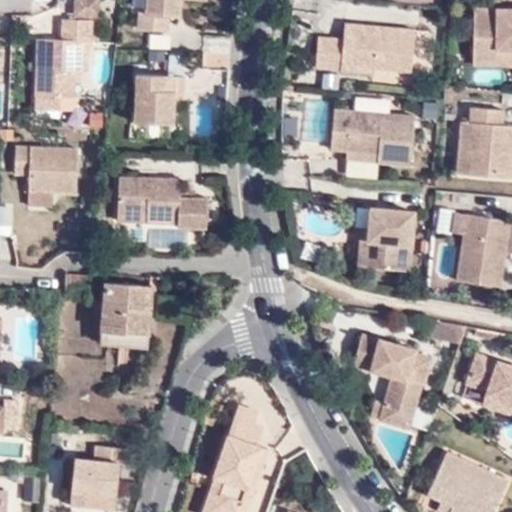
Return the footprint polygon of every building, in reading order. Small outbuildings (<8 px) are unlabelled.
[(97,19),(97,0),(70,0),(70,19),(97,19)] [(180,0),(201,4),(201,0),(141,0),(141,13),(130,13),(130,33),(163,36),(164,22),(177,22),(180,0)] [(511,6),(470,5),(467,63),(511,65),(511,6)] [(84,21),(51,20),(50,39),(28,38),(25,110),(51,110),(52,98),(65,99),(65,82),(72,82),(73,71),(77,71),(78,46),(82,45),(84,21)] [(318,36),(316,62),(412,71),(415,29),(343,23),(342,36),(318,36)] [(159,74),(174,75),(174,57),(159,57),(159,74)] [(159,74),(125,73),(123,121),(164,122),(165,90),(174,90),(174,75),(159,74)] [(320,90),(336,91),(338,76),(321,74),(320,90)] [(434,123),(435,107),(421,105),(419,121),(434,123)] [(511,179),(511,153),(499,153),(500,125),(500,107),(469,105),(467,120),(459,120),(455,174),(511,179)] [(378,154),(377,165),(408,168),(413,116),(332,109),(329,149),(343,151),(378,154)] [(454,110),(442,110),(442,124),(454,124),(454,110)] [(499,153),(511,153),(511,126),(500,125),(499,153)] [(21,199),(55,200),(64,148),(10,146),(9,182),(21,182),(21,199)] [(64,148),(55,200),(68,201),(69,149),(64,148)] [(343,163),(377,165),(378,154),(343,151),(343,163)] [(165,199),(166,180),(107,178),(106,223),(166,225),(166,232),(180,232),(182,199),(165,199)] [(0,205),(0,236),(11,237),(11,205),(0,205)] [(364,229),(361,269),(405,273),(410,212),(365,209),(364,229)] [(463,238),(465,215),(450,213),(447,236),(463,238)] [(510,220),(465,215),(463,238),(456,283),(500,289),(510,220)] [(351,269),(361,269),(364,229),(353,228),(351,269)] [(302,243),(298,260),(314,264),(319,247),(302,243)] [(59,301),(84,303),(87,280),(63,277),(59,301)] [(99,286),(95,344),(144,347),(147,289),(99,286)] [(179,327),(185,304),(156,298),(153,324),(179,327)] [(424,321),(419,340),(447,345),(454,327),(424,321)] [(490,346),(493,334),(458,328),(455,335),(490,346)] [(378,407),(405,415),(412,391),(417,393),(425,361),(409,357),(411,348),(359,336),(351,371),(383,380),(378,407)] [(511,368),(470,353),(461,382),(481,389),(480,395),(511,409),(509,419),(506,426),(511,428),(511,368)] [(481,389),(461,382),(455,401),(477,407),(480,395),(481,389)] [(480,395),(477,407),(509,419),(511,409),(480,395)] [(206,473),(258,429),(249,426),(253,412),(227,405),(205,472),(206,473)] [(374,423),(401,432),(405,415),(378,407),(374,423)] [(252,447),(258,429),(206,473),(208,474),(215,477),(215,481),(217,482),(207,511),(241,511),(263,451),(252,447)] [(62,496),(111,502),(116,471),(122,471),(124,452),(90,448),(86,465),(67,463),(62,496)] [(447,511),(488,511),(502,480),(438,451),(420,495),(449,509),(447,511)] [(207,511),(217,482),(215,481),(215,477),(208,474),(196,511),(207,511)]
